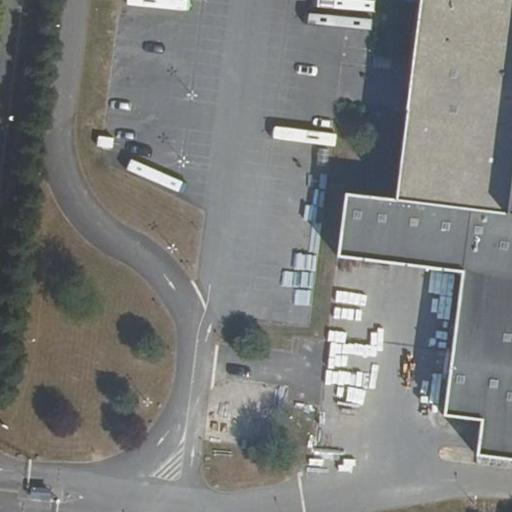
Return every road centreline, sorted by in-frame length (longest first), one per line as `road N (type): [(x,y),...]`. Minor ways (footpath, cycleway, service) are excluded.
road 1 (unknown): [(334,0),(318,167),(226,167)]
road 2 (unknown): [(168,0),(160,131),(226,167)]
road 3 (unknown): [(318,167),(304,292)]
